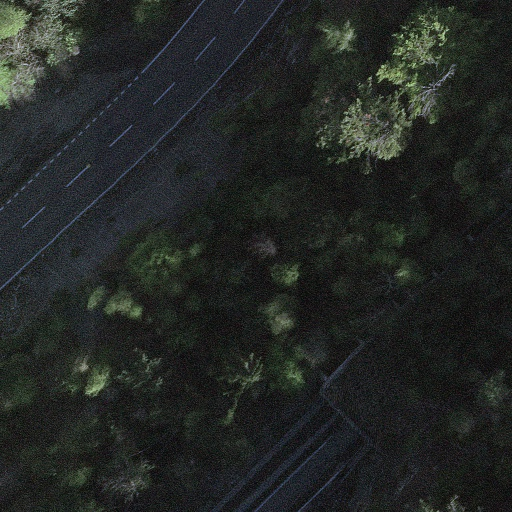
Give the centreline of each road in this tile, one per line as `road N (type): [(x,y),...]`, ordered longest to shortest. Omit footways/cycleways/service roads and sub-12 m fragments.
road 1 (tertiary): [(257,511),(511,264)]
road 2 (tertiary): [(243,0),(181,75),(0,248)]
